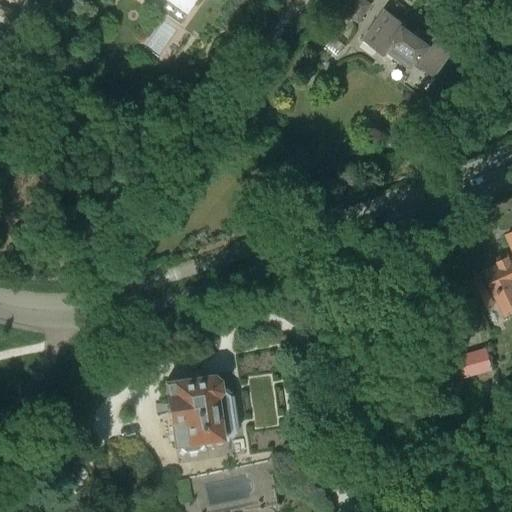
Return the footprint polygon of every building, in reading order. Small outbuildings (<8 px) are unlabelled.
[(23,0),(20,9),(30,13),(36,0),(35,0),(23,0)] [(171,0),(188,12),(196,0),(171,0)] [(357,0),(346,16),(358,25),(372,6),(363,0),(357,0)] [(386,9),(364,41),(359,47),(372,56),(377,50),(385,56),(388,51),(413,68),(417,63),(434,75),(454,48),(426,28),(419,38),(405,28),(407,25),(386,9)] [(15,37),(21,27),(11,22),(6,32),(15,37)] [(511,310),(511,231),(507,234),(511,244),(511,258),(510,259),(508,256),(499,261),(500,264),(485,271),(505,314),(511,310)] [(491,299),(481,277),(469,282),(479,304),(491,299)] [(165,382),(174,444),(220,438),(220,434),(226,433),(230,427),(226,396),(219,392),(217,379),(212,375),(165,382)]
